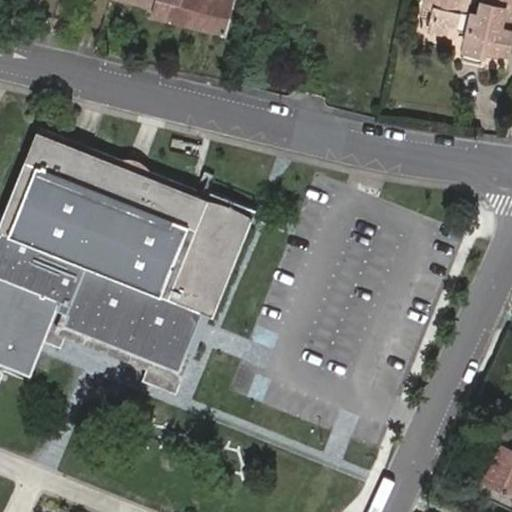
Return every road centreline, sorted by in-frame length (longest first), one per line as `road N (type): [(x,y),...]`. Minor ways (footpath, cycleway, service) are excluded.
road 1 (residential): [(0,59),(348,143),(511,173)]
road 2 (residential): [(511,237),(392,511)]
